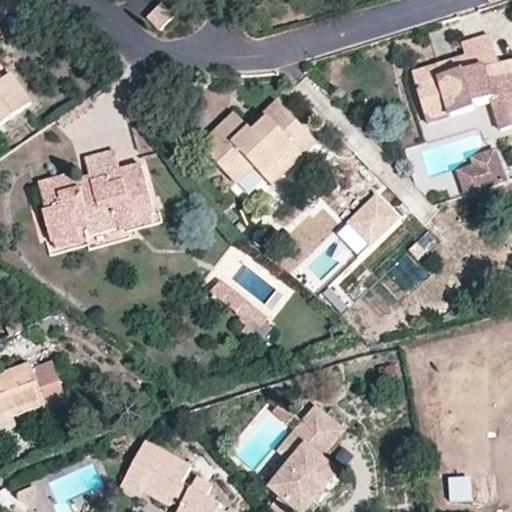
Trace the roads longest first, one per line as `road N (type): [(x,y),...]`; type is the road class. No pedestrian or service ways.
road 1 (residential): [(238,53),(314,44),(457,0)]
road 2 (residential): [(109,27),(149,55),(238,53)]
